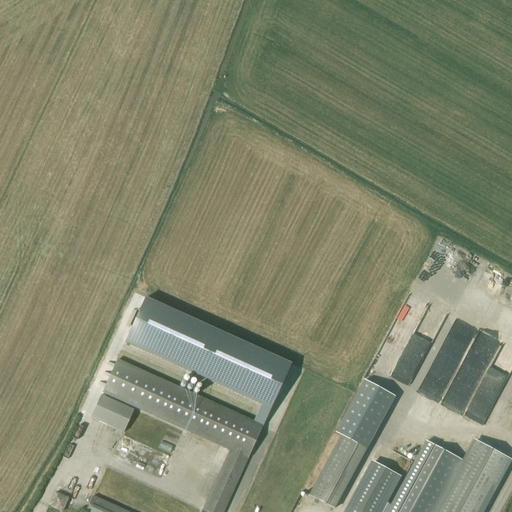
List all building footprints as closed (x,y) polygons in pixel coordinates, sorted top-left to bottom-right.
[(427,348),(410,341),(428,301),(407,291),(373,368),(411,385),(427,348)] [(117,359),(101,393),(228,451),(200,511),(224,511),(248,459),(263,425),(290,364),(145,298),(124,343),(261,405),(254,421),(117,359)] [(482,387),(454,375),(441,406),(485,424),(505,378),(497,375),(495,380),(487,376),(482,387)] [(367,380),(338,433),(342,435),(368,449),(396,397),(367,380)] [(134,410),(101,395),(90,418),(124,433),(134,410)] [(249,418),(253,420),(257,409),(254,407),(249,418)] [(368,449),(342,435),(309,496),(335,510),(368,449)] [(381,511),(400,476),(374,462),(347,511),(482,511),(511,460),(478,443),(467,463),(435,446),(398,511),(381,511)] [(68,497),(55,492),(49,505),(62,511),(68,497)] [(85,511),(128,511),(93,496),(85,511)]
